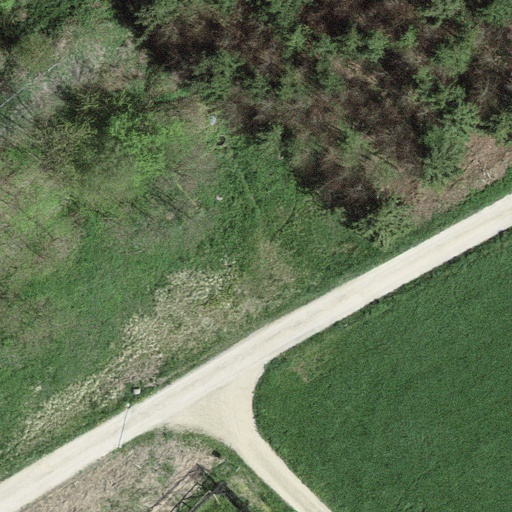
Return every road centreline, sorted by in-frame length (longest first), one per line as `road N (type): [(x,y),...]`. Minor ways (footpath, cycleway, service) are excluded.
road 1 (track): [(511,216),(0,502)]
road 2 (track): [(186,398),(302,511)]
